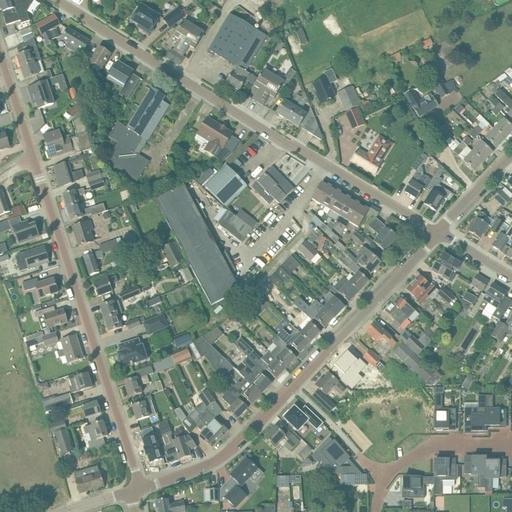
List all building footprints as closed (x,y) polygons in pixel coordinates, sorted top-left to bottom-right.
[(0,0),(0,5),(2,13),(10,10),(12,16),(27,12),(34,0),(0,0)] [(211,3),(205,8),(209,12),(214,7),(211,3)] [(141,5),(137,12),(132,21),(144,28),(143,30),(149,34),(160,17),(141,5)] [(178,9),(164,19),(170,27),(184,17),(178,9)] [(10,10),(2,13),(7,26),(20,21),(21,24),(30,21),(27,12),(12,16),(10,10)] [(54,14),(42,21),(47,31),(59,25),(54,14)] [(267,36),(238,19),(229,14),(208,50),(236,67),(226,83),(239,91),(246,81),(252,85),(256,78),(246,72),(267,36)] [(173,50),(178,53),(194,27),(184,21),(174,37),(179,40),(173,50)] [(31,26),(20,30),(24,42),(35,38),(31,26)] [(194,27),(178,53),(183,57),(189,46),(195,49),(204,33),(194,27)] [(295,30),(300,45),(307,43),(302,28),(295,30)] [(50,32),(49,32),(53,40),(60,37),(57,29),(50,31),(50,32)] [(65,48),(81,57),(90,42),(67,29),(61,39),(68,43),(65,48)] [(49,32),(42,35),(46,44),(53,41),(53,40),(49,32)] [(17,56),(21,68),(41,61),(34,39),(30,41),(17,48),(19,55),(17,56)] [(420,44),(424,51),(428,49),(427,47),(433,44),(430,39),(420,44)] [(88,53),(83,61),(81,64),(91,71),(94,65),(101,70),(110,55),(99,48),(94,56),(88,53)] [(38,83),(50,79),(52,79),(50,71),(45,73),(41,61),(21,68),(25,80),(36,76),(38,83)] [(133,72),(118,63),(108,80),(123,89),(119,95),(127,100),(140,79),(132,74),(133,72)] [(274,76),(258,103),(263,106),(269,96),(275,99),(278,94),(280,95),(296,73),(290,69),(283,81),(274,76)] [(253,100),(258,103),(274,76),(264,70),(254,86),(259,89),(253,100)] [(327,79),(313,85),(317,97),(320,105),(335,99),(329,84),(336,81),(331,70),(324,73),(327,79)] [(441,79),(432,84),(442,99),(456,90),(451,81),(444,85),(441,79)] [(46,83),(37,86),(28,89),(30,96),(34,94),(39,109),(54,104),(46,83)] [(154,86),(140,108),(156,117),(157,116),(162,118),(171,104),(164,100),(167,95),(154,86)] [(74,88),(68,90),(71,102),(77,97),(74,88)] [(363,100),(359,102),(352,88),(338,94),(346,112),(360,106),(362,110),(370,106),(368,101),(364,103),(363,100)] [(504,112),(511,119),(511,101),(500,90),(495,95),(508,108),(504,112)] [(419,101),(413,91),(405,96),(419,118),(438,106),(433,97),(432,97),(431,94),(419,101)] [(295,108),(288,121),(299,127),(301,123),(306,115),(301,112),(308,100),(305,93),(295,108)] [(488,101),(495,108),(500,112),(504,108),(492,96),(488,101)] [(277,114),(288,121),(295,108),(285,102),(277,114)] [(77,104),(67,113),(71,118),(81,110),(77,104)] [(459,107),(454,112),(458,116),(464,111),(459,107)] [(156,117),(140,108),(127,128),(118,122),(108,137),(117,143),(134,152),(142,138),(143,139),(156,117)] [(491,112),(496,117),(500,112),(495,108),(491,112)] [(356,109),(345,114),(352,130),(363,125),(356,109)] [(304,125),(302,129),(308,132),(316,120),(312,112),(304,125)] [(78,136),(71,138),(75,154),(92,149),(82,113),(73,122),(78,136)] [(207,118),(196,136),(207,143),(203,150),(216,158),(222,149),(223,150),(224,148),(232,153),(239,142),(231,137),(233,134),(207,118)] [(441,119),(438,121),(445,136),(451,129),(441,119)] [(504,120),(495,129),(505,139),(511,132),(511,127),(507,123),(504,120)] [(473,130),(478,135),(482,131),(477,126),(473,130)] [(63,129),(65,136),(73,134),(71,127),(63,129)] [(486,138),(489,142),(496,149),(505,139),(495,129),(486,138)] [(468,135),(474,140),(478,135),(473,130),(468,135)] [(43,136),(48,151),(47,152),(49,159),(51,158),(51,159),(72,152),(68,139),(62,141),(59,131),(43,136)] [(0,150),(9,147),(5,133),(0,134),(0,150)] [(358,149),(351,160),(375,174),(382,164),(380,163),(392,145),(379,137),(378,137),(380,139),(369,156),(358,149)] [(462,142),(468,147),(472,142),(467,137),(462,142)] [(456,139),(449,147),(453,152),(458,156),(462,152),(458,147),(461,144),(456,139)] [(134,152),(117,143),(106,161),(138,179),(150,161),(134,152)] [(481,143),(473,152),(483,162),(492,153),(481,143)] [(462,152),(458,156),(474,172),(483,162),(473,152),(467,147),(465,149),(462,152)] [(427,158),(422,154),(411,169),(416,172),(427,158)] [(76,158),(73,159),(67,161),(68,163),(55,167),(57,174),(56,175),(60,188),(69,184),(75,183),(80,181),(80,180),(84,179),(81,171),(72,174),(69,165),(77,162),(76,158)] [(226,207),(247,186),(225,165),(204,186),(226,207)] [(426,190),(426,189),(427,188),(432,191),(424,204),(436,212),(444,199),(447,200),(451,193),(439,186),(442,180),(439,178),(444,169),(441,166),(432,180),(426,190)] [(279,174),(272,167),(265,174),(263,175),(264,176),(252,188),(269,205),(274,200),(279,204),(292,191),(287,186),(288,185),(278,175),(279,174)] [(86,175),(89,183),(102,178),(102,179),(109,177),(106,168),(86,175)] [(424,189),(426,190),(432,180),(422,175),(421,177),(416,174),(411,181),(404,192),(416,200),(424,189)] [(89,183),(91,191),(104,186),(102,179),(102,178),(89,183)] [(311,199),(321,205),(331,189),(321,183),(311,199)] [(184,185),(155,200),(211,306),(240,291),(232,276),(236,270),(226,253),(220,252),(204,223),(206,218),(197,201),(191,199),(184,185)] [(62,202),(65,209),(79,204),(76,198),(85,195),(83,189),(75,192),(74,192),(63,195),(64,201),(62,202)] [(325,207),(330,211),(340,195),(331,189),(321,205),(319,208),(323,211),(325,207)] [(0,215),(10,212),(2,190),(0,191),(0,215)] [(494,198),(504,208),(511,201),(501,190),(494,198)] [(330,211),(340,217),(350,200),(340,195),(330,211)] [(340,217),(349,222),(359,206),(350,200),(340,217)] [(69,216),(71,221),(83,217),(91,214),(92,217),(106,212),(103,204),(81,212),(79,204),(65,209),(67,216),(69,216)] [(359,206),(349,222),(358,228),(366,216),(368,212),(368,211),(359,206)] [(369,210),(368,212),(377,217),(380,211),(371,206),(369,210)] [(228,211),(217,224),(241,243),(252,230),(228,211)] [(307,216),(311,220),(315,216),(310,212),(307,216)] [(482,222),(486,216),(480,212),(472,225),(473,225),(469,232),(480,239),(488,226),(482,222)] [(311,220),(316,224),(320,228),(323,224),(315,216),(311,220)] [(21,223),(19,217),(9,221),(12,231),(13,230),(19,245),(40,237),(35,224),(30,226),(28,221),(21,223)] [(373,242),(377,245),(385,252),(398,237),(376,218),(369,227),(379,236),(373,242)] [(497,219),(490,229),(497,234),(504,224),(497,219)] [(73,227),(76,237),(90,233),(89,231),(93,230),(90,222),(87,224),(87,223),(73,227)] [(499,235),(492,247),(501,253),(509,240),(511,241),(511,239),(511,223),(509,227),(504,236),(500,234),(499,235)] [(323,231),(328,235),(331,232),(326,227),(323,231)] [(304,240),(305,241),(298,249),(310,261),(318,253),(315,250),(317,248),(313,244),(318,238),(318,239),(323,234),(316,228),(304,240)] [(328,235),(336,243),(338,241),(339,239),(331,232),(328,235)] [(90,233),(76,237),(79,247),(93,242),(90,233)] [(360,246),(365,241),(356,234),(352,239),(360,246)] [(368,237),(365,241),(370,246),(374,242),(368,237)] [(317,251),(321,253),(326,239),(321,238),(317,251)] [(334,245),(343,253),(345,250),(346,249),(338,241),(336,243),(334,245)] [(174,242),(161,248),(172,269),(184,262),(174,242)] [(129,264),(145,257),(139,243),(123,250),(129,264)] [(43,247),(35,250),(15,257),(20,272),(39,266),(48,263),(43,247)] [(344,254),(348,258),(353,262),(361,271),(364,268),(371,275),(381,263),(368,252),(363,248),(358,254),(362,258),(359,262),(345,250),(343,253),(344,254)] [(92,256),(84,259),(89,274),(115,265),(110,250),(99,253),(92,255),(92,256)] [(359,273),(361,271),(353,262),(348,258),(344,254),(338,259),(343,263),(351,272),(352,271),(356,276),(349,283),(359,292),(369,282),(359,273)] [(444,254),(439,263),(438,263),(454,272),(453,273),(455,274),(460,264),(444,254)] [(291,256),(283,264),(292,273),(300,265),(291,256)] [(431,271),(440,276),(448,281),(453,273),(454,272),(438,263),(439,263),(437,262),(431,271)] [(280,267),(268,279),(275,286),(278,289),(290,277),(280,267)] [(343,270),(340,274),(345,279),(348,275),(343,270)] [(419,275),(413,283),(428,297),(436,289),(431,284),(430,286),(419,275)] [(471,285),(477,288),(483,278),(477,275),(471,285)] [(108,279),(107,276),(100,279),(101,282),(93,285),(98,297),(113,292),(110,285),(118,282),(116,276),(108,279)] [(330,285),(327,287),(337,296),(339,293),(349,303),(359,292),(349,283),(343,277),(333,288),(330,285)] [(477,288),(482,292),(489,281),(483,278),(477,288)] [(37,279),(27,282),(22,284),(25,292),(36,289),(39,299),(58,293),(54,279),(38,284),(37,279)] [(268,279),(264,284),(271,291),(275,286),(268,279)] [(415,301),(420,306),(428,297),(413,283),(406,290),(416,300),(415,301)] [(479,307),(500,321),(511,301),(504,297),(507,293),(493,284),(483,300),(479,307)] [(120,295),(123,302),(143,293),(140,286),(120,295)] [(455,298),(443,288),(437,294),(449,305),(455,298)] [(143,296),(146,304),(159,298),(156,290),(143,296)] [(286,297),(281,293),(277,297),(282,302),(286,297)] [(300,309),(313,322),(315,320),(324,328),(335,318),(316,300),(309,307),(294,293),(289,299),(300,309)] [(325,308),(335,318),(344,307),(330,293),(325,299),(329,303),(325,308)] [(253,295),(249,299),(244,305),(254,314),(259,309),(256,306),(260,302),(253,295)] [(399,297),(392,304),(408,319),(416,310),(411,306),(410,307),(399,297)] [(146,304),(148,308),(161,302),(159,298),(146,304)] [(462,307),(465,302),(460,298),(456,304),(462,307)] [(100,307),(104,320),(118,315),(123,314),(118,301),(114,303),(114,302),(100,307)] [(394,323),(399,328),(408,319),(392,304),(385,312),(396,322),(394,323)] [(220,306),(214,312),(217,314),(222,308),(220,306)] [(241,308),(237,312),(232,317),(242,327),(247,321),(244,318),(247,315),(241,308)] [(42,311),(34,314),(35,319),(43,317),(47,329),(58,326),(68,323),(64,310),(44,316),(42,311)] [(300,310),(293,317),(301,325),(303,322),(307,327),(300,334),(310,343),(320,333),(311,324),(313,322),(300,310)] [(436,318),(436,319),(433,323),(438,328),(441,322),(446,315),(441,311),(436,318)] [(511,336),(511,335),(511,314),(505,326),(499,322),(491,336),(500,342),(505,333),(511,336)] [(118,315),(104,320),(109,332),(122,328),(118,315)] [(162,316),(144,324),(148,335),(167,327),(162,316)] [(128,330),(140,326),(139,323),(144,321),(143,318),(126,324),(128,330)] [(382,338),(388,343),(393,348),(397,344),(375,323),(366,332),(377,343),(382,338)] [(423,333),(430,340),(434,334),(427,328),(423,333)] [(283,330),(277,336),(289,347),(291,345),(300,354),(310,343),(300,334),(296,330),(290,336),(283,330)] [(42,332),(32,335),(25,337),(26,342),(44,337),(42,332)] [(187,332),(173,338),(177,349),(192,343),(187,332)] [(208,333),(202,337),(207,342),(212,336),(208,333)] [(412,336),(406,343),(419,355),(431,341),(424,334),(418,341),(412,336)] [(43,337),(33,340),(28,342),(30,348),(45,343),(45,346),(57,342),(55,335),(43,338),(43,337)] [(76,336),(66,339),(62,341),(65,350),(58,352),(60,358),(68,356),(70,363),(76,361),(77,362),(78,361),(78,360),(83,359),(76,336)] [(277,346),(270,354),(286,369),(296,358),(287,349),(289,347),(277,336),(272,341),(277,346)] [(223,383),(228,391),(238,400),(242,396),(251,405),(262,394),(252,385),(245,378),(240,383),(238,381),(233,386),(227,381),(232,376),(229,373),(234,368),(207,342),(202,337),(195,342),(205,356),(214,370),(223,383)] [(116,357),(120,367),(121,366),(122,368),(130,366),(131,367),(133,366),(133,365),(139,363),(137,357),(145,355),(142,346),(140,347),(138,340),(119,346),(122,355),(116,357)] [(194,363),(205,356),(195,342),(193,343),(186,346),(192,356),(191,356),(194,363)] [(426,383),(427,382),(436,373),(403,343),(394,353),(426,383)] [(175,363),(191,356),(192,356),(186,346),(183,348),(171,354),(171,356),(172,356),(175,363)] [(363,357),(379,372),(384,367),(379,362),(381,360),(370,350),(363,357)] [(253,351),(248,357),(264,373),(266,371),(276,379),(286,369),(270,354),(268,352),(262,359),(253,351)] [(348,352),(334,366),(344,375),(340,379),(347,387),(367,367),(359,359),(357,361),(355,358),(348,352)] [(157,374),(176,366),(175,363),(172,356),(171,356),(154,363),(155,364),(153,364),(157,374)] [(246,366),(240,373),(245,378),(252,385),(262,394),(272,384),(262,375),(264,373),(248,357),(242,362),(246,366)] [(151,367),(144,369),(135,372),(137,379),(125,383),(129,397),(142,393),(140,386),(149,383),(147,376),(153,374),(151,367)] [(436,373),(427,382),(432,387),(441,378),(436,373)] [(75,378),(74,374),(68,376),(72,387),(68,389),(70,395),(83,391),(92,388),(88,374),(75,378)] [(321,379),(315,385),(322,392),(326,396),(333,389),(340,395),(341,395),(346,390),(336,381),(329,374),(322,381),(321,379)] [(473,380),(467,377),(463,384),(469,388),(473,380)] [(227,412),(237,420),(247,409),(238,400),(228,391),(223,383),(216,390),(223,396),(221,398),(231,408),(227,412)] [(215,402),(207,390),(198,396),(207,408),(215,402)] [(313,395),(312,396),(324,407),(329,402),(317,391),(313,395)] [(42,401),(46,412),(72,404),(69,395),(55,399),(54,397),(42,401)] [(442,396),(434,396),(434,403),(434,430),(435,430),(435,431),(443,431),(443,430),(448,430),(448,426),(456,426),(456,410),(448,409),(442,409),(442,396)] [(486,426),(486,396),(478,396),(478,409),(464,409),(464,428),(472,428),(472,432),(477,432),(477,434),(484,434),(484,432),(486,432),(486,426)] [(493,410),(493,396),(486,396),(486,426),(486,428),(493,428),(493,426),(499,426),(499,423),(506,423),(506,410),(499,410),(493,410)] [(144,428),(152,426),(147,409),(153,407),(151,401),(132,407),(137,421),(141,420),(144,428)] [(67,418),(83,413),(86,419),(101,414),(97,402),(89,404),(88,402),(81,404),(64,410),(67,418)] [(284,418),(283,419),(298,433),(308,422),(317,431),(322,424),(305,408),(300,414),(294,408),(290,412),(289,412),(283,417),(284,418)] [(228,431),(205,409),(200,415),(198,417),(203,421),(202,422),(220,440),(228,431)] [(194,410),(182,423),(190,434),(197,427),(202,432),(199,436),(212,449),(220,440),(202,422),(203,421),(198,417),(200,415),(194,410)] [(51,434),(55,433),(67,429),(64,420),(48,426),(51,434)] [(87,442),(90,451),(106,446),(103,438),(108,436),(103,422),(94,425),(83,428),(85,435),(89,434),(91,441),(87,442)] [(165,454),(168,464),(179,460),(173,442),(171,436),(172,436),(168,423),(167,423),(159,426),(165,445),(162,446),(165,454)] [(265,438),(272,445),(279,452),(285,445),(291,451),(299,442),(291,434),(287,439),(275,427),(265,438)] [(67,429),(55,433),(62,455),(74,451),(67,429)] [(146,449),(150,463),(162,459),(152,429),(141,433),(143,441),(148,439),(151,447),(146,449)] [(173,442),(179,460),(190,456),(188,451),(197,448),(189,436),(184,438),(173,442)] [(329,439),(318,451),(325,459),(322,462),(333,475),(346,474),(340,468),(351,459),(334,441),(332,442),(329,439)] [(485,488),(485,458),(484,458),(484,456),(477,456),(477,458),(472,458),(472,462),(464,462),(464,474),(471,474),(471,475),(478,475),(478,488),(485,488)] [(259,470),(246,458),(230,475),(234,480),(227,487),(231,491),(224,498),(235,509),(246,498),(239,490),(259,470)] [(443,460),(443,459),(436,459),(436,460),(434,460),(434,477),(434,485),(434,495),(442,495),(442,481),(456,481),(456,464),(448,464),(448,461),(443,460)] [(493,462),(493,460),(486,460),(486,462),(485,462),(485,492),(492,492),(492,478),(499,479),(499,478),(506,478),(506,466),(499,466),(499,462),(493,462)] [(303,462),(295,470),(299,474),(307,466),(303,462)] [(76,481),(77,484),(80,494),(104,487),(100,472),(99,472),(97,466),(75,473),(77,481),(76,481)] [(354,475),(341,475),(341,485),(354,485),(354,475)] [(404,479),(402,479),(402,483),(402,486),(404,486),(404,491),(408,491),(408,499),(424,499),(424,485),(434,485),(434,477),(404,477),(404,479)] [(218,489),(209,489),(210,502),(219,502),(218,489)] [(155,501),(156,511),(157,511),(187,507),(187,505),(185,505),(184,502),(171,504),(170,499),(155,501)] [(511,511),(511,499),(502,499),(502,507),(507,508),(506,511),(511,511)] [(411,501),(403,501),(403,509),(411,510),(411,501)]
